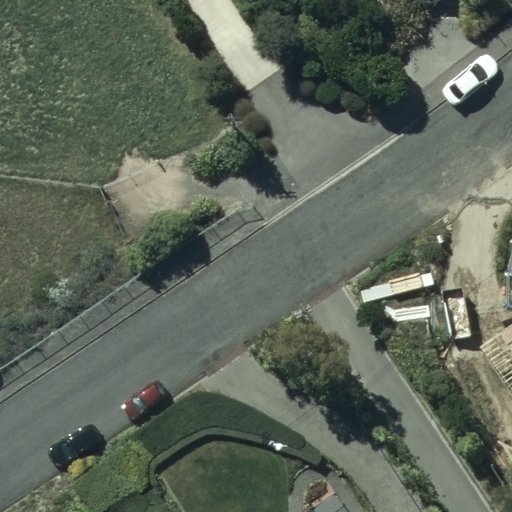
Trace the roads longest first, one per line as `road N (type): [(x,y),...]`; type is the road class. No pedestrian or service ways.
road 1 (residential): [(511,100),(445,158),(0,454)]
road 2 (track): [(386,197),(96,171),(0,151)]
